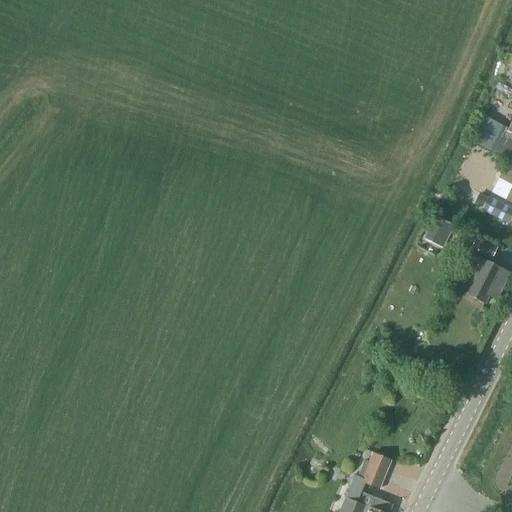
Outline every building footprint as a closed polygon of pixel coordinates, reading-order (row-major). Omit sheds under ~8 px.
[(482,117),(470,141),(493,153),(505,128),(482,117)] [(511,166),(505,163),(497,179),(511,186),(505,200),(511,204),(511,166)] [(482,208),(487,197),(481,194),(476,205),(482,208)] [(511,216),(511,209),(487,197),(482,208),(480,212),(508,225),(511,216)] [(434,217),(422,239),(442,250),(454,227),(434,217)] [(497,249),(475,238),(469,249),(491,260),(497,249)] [(468,253),(450,288),(464,295),(483,304),(487,296),(495,300),(509,273),(481,259),(468,253)] [(420,366),(416,375),(427,380),(431,372),(420,366)] [(389,511),(392,506),(362,494),(365,486),(378,491),(389,461),(372,454),(369,462),(364,460),(356,477),(354,476),(339,511),(389,511)]
